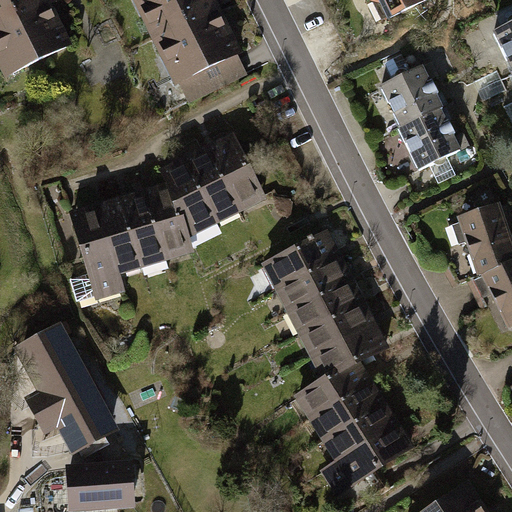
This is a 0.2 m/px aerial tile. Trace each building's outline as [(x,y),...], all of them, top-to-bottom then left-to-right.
[(49,0),(0,0),(0,81),(72,45),(49,0)] [(251,73),(211,0),(124,0),(184,109),(251,73)] [(367,0),(370,4),(384,9),(390,20),(433,0),(432,0),(367,0)] [(511,31),(501,37),(511,59),(511,31)] [(404,135),(424,175),(467,154),(452,123),(448,114),(449,113),(443,100),(428,70),(386,90),(407,133),(404,135)] [(165,185),(70,214),(95,303),(125,295),(120,277),(194,255),(191,243),(273,201),(239,133),(158,171),(165,185)] [(511,219),(509,210),(461,226),(479,283),(485,281),(508,339),(511,337),(511,219)] [(396,345),(324,225),(256,266),(322,375),(291,393),(333,464),(317,474),(333,501),(418,450),(366,363),(396,345)] [(57,316),(7,344),(32,390),(19,397),(38,432),(52,424),(72,460),(121,433),(57,316)] [(129,461),(63,466),(66,511),(90,511),(133,509),(129,461)] [(496,511),(480,487),(441,511),(496,511)]
